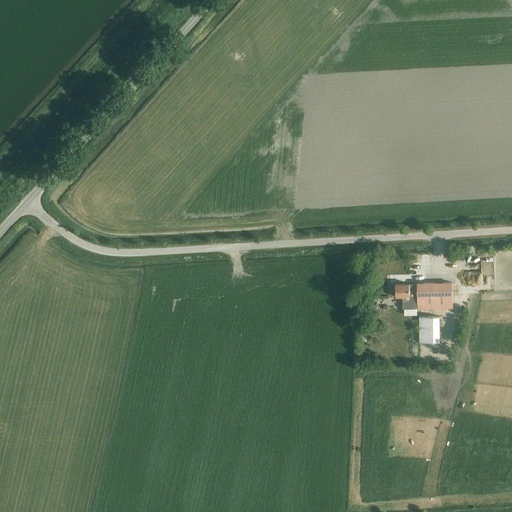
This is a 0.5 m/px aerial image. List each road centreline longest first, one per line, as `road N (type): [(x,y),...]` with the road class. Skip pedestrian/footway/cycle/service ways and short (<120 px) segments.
road 1 (unclassified): [(511,226),(117,253),(80,244),(28,204)]
road 2 (unclassified): [(28,204),(214,0)]
